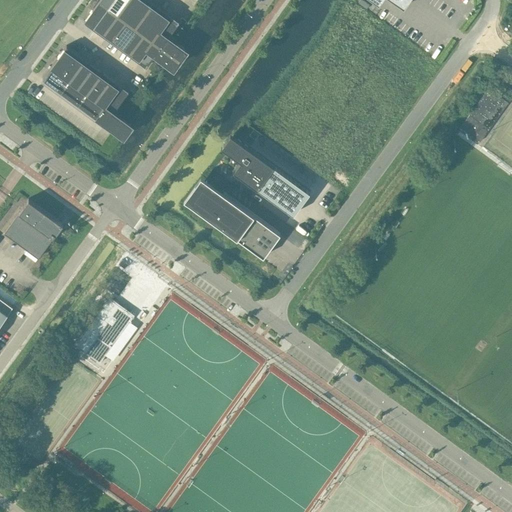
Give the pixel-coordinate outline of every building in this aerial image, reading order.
[(104,31),(117,13),(99,0),(98,0),(84,21),(85,21),(94,27),(95,25),(104,31)] [(97,0),(90,0),(87,5),(91,9),(97,0)] [(99,0),(117,13),(126,0),(99,0)] [(126,0),(117,13),(126,19),(135,25),(152,2),(149,0),(126,0)] [(176,42),(172,39),(168,36),(179,21),(178,21),(176,23),(159,11),(161,8),(152,2),(135,25),(121,44),(147,63),(146,65),(146,66),(155,54),(163,60),(172,67),(173,66),(174,67),(179,60),(179,59),(180,57),(181,57),(186,50),(185,49),(186,48),(176,41),(176,42)] [(113,37),(126,19),(117,13),(104,31),(113,37)] [(121,44),(135,25),(126,19),(113,37),(121,44)] [(267,96),(280,105),(270,118),(340,169),(391,100),(390,100),(403,82),(404,82),(405,80),(335,30),(325,43),(312,33),(267,96)] [(69,79),(78,85),(91,67),(74,55),(75,52),(67,46),(67,45),(66,45),(51,66),(69,79)] [(69,79),(51,66),(42,78),(44,79),(45,79),(59,89),(59,90),(60,91),(69,79)] [(113,111),(128,90),(127,90),(118,84),(117,86),(91,67),(78,85),(86,92),(104,104),(113,111)] [(78,85),(69,79),(60,91),(62,92),(62,91),(77,102),(76,102),(78,103),(86,92),(78,85)] [(104,104),(86,92),(78,103),(79,104),(94,115),(95,116),(104,104)] [(113,111),(104,104),(95,116),(97,117),(109,125),(117,114),(113,111)] [(122,135),(123,135),(124,135),(131,125),(130,124),(131,123),(121,116),(121,117),(117,114),(109,125),(114,130),(122,135)] [(230,133),(221,145),(240,159),(235,166),(233,169),(293,213),(309,191),(274,165),(274,164),(230,133)] [(183,198),(263,256),(280,232),(201,174),(183,198)] [(38,257),(54,236),(63,223),(57,218),(28,198),(4,232),(38,257)] [(125,268),(128,263),(122,259),(119,263),(125,268)] [(123,280),(120,285),(126,290),(130,293),(134,288),(123,280)] [(114,286),(111,290),(112,291),(119,296),(121,297),(124,293),(117,289),(114,286)] [(80,335),(74,343),(86,352),(100,362),(104,356),(109,349),(123,329),(134,314),(118,302),(109,295),(106,299),(99,309),(97,312),(90,322),(80,335)] [(106,298),(102,295),(88,315),(92,318),(106,298)] [(0,323),(12,307),(0,297),(0,323)]
